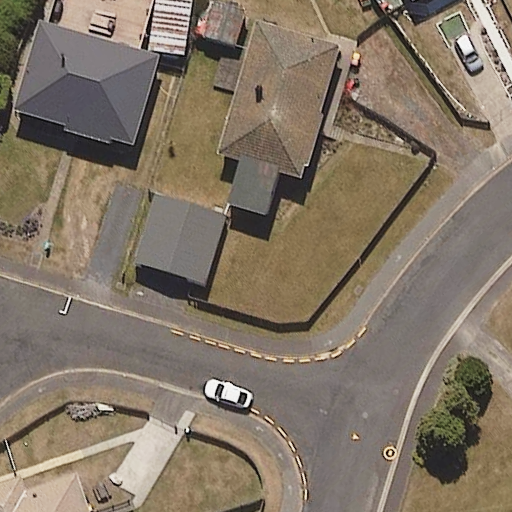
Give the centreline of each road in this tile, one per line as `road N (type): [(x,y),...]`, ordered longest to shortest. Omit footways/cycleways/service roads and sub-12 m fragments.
road 1 (residential): [(0,332),(98,334),(367,412)]
road 2 (residential): [(367,412),(402,328),(511,206)]
